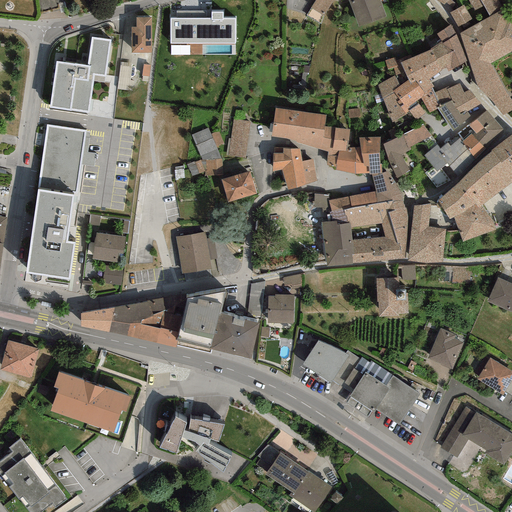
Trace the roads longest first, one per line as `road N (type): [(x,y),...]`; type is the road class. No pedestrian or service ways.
road 1 (primary): [(3,316),(254,379),(469,511)]
road 2 (residential): [(246,280),(324,267),(511,257)]
road 3 (residential): [(43,33),(8,283)]
road 4 (residential): [(8,283),(100,303),(246,280)]
road 5 (unknown): [(154,293),(165,130)]
road 6 (residential): [(511,126),(475,87),(458,36),(430,0)]
